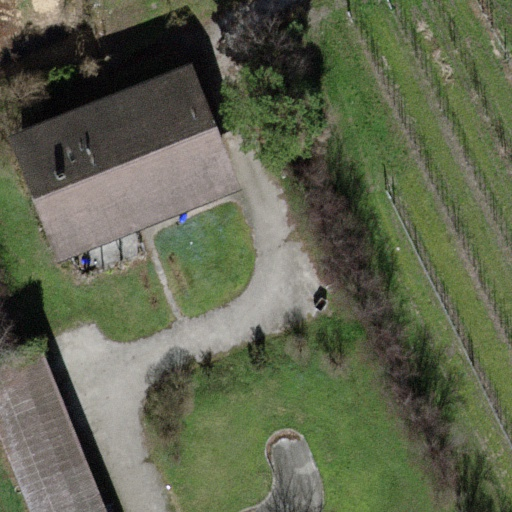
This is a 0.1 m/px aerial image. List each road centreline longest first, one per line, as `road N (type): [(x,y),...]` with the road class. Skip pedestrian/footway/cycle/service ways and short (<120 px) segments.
road 1 (track): [(134,511),(90,382),(244,333),(285,284)]
road 2 (track): [(287,0),(257,20),(285,284)]
